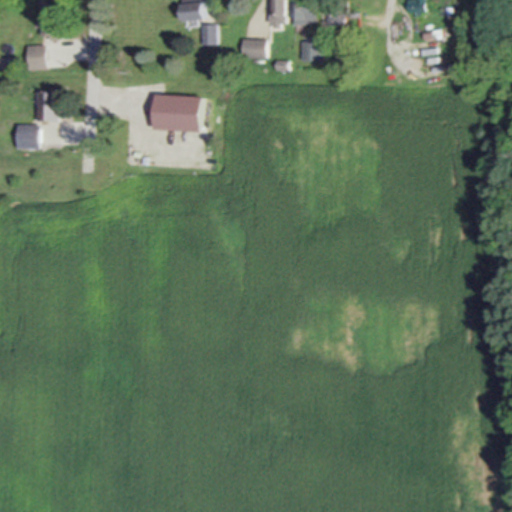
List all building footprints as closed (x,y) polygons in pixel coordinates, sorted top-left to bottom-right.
[(206,18),(206,0),(182,0),(183,18),(206,18)] [(272,0),(272,26),(289,26),(289,0),(272,0)] [(294,0),(295,22),(319,22),(319,0),(294,0)] [(334,6),(334,22),(348,22),(347,0),(341,0),(342,6),(334,6)] [(63,7),(44,7),(44,35),(63,35),(63,7)] [(219,43),(219,22),(205,22),(205,43),(219,43)] [(244,56),(269,56),(269,37),(244,37),(244,56)] [(324,59),(324,39),(304,39),(304,59),(324,59)] [(30,43),(30,67),(49,67),(49,43),(30,43)] [(61,117),(61,89),(40,89),(40,117),(61,117)] [(156,128),(204,130),(205,95),(157,93),(156,128)] [(42,146),(42,122),(19,122),(19,146),(42,146)]
